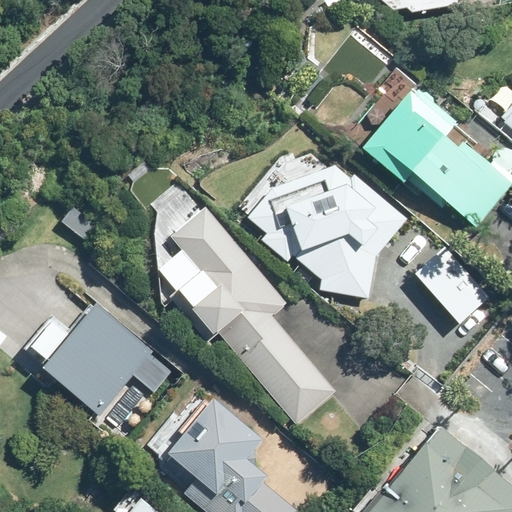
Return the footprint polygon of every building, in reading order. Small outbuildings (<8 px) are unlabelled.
[(340,0),(324,0),(332,12),(344,5),(340,0)] [(380,0),(396,14),(411,14),(416,17),(471,9),(477,0),(380,0)] [(415,94),(366,152),(405,184),(413,175),(480,229),(511,189),(511,182),(468,146),(463,152),(447,139),(456,128),(415,94)] [(276,189),(250,220),(269,235),(264,243),(289,264),(295,258),(324,281),(322,292),(371,299),(377,259),(409,220),(355,175),(352,180),(336,168),(276,189)] [(273,330),(265,321),(283,308),(281,306),(204,215),(177,239),(205,273),(175,299),(207,337),(218,327),(295,419),(329,392),(322,385),(274,329),(273,330)] [(418,276),(464,327),(494,300),(449,249),(418,276)] [(96,310),(91,305),(70,330),(54,318),(27,351),(48,370),(46,373),(103,419),(157,352),(99,307),(96,310)] [(218,404),(164,468),(191,490),(186,496),(205,511),(299,511),(267,485),(272,481),(259,470),(257,459),(266,445),(218,404)] [(511,511),(511,485),(446,430),(377,511),(511,511)] [(334,446),(325,458),(357,485),(367,473),(334,446)] [(155,511),(144,502),(136,511),(155,511)]
